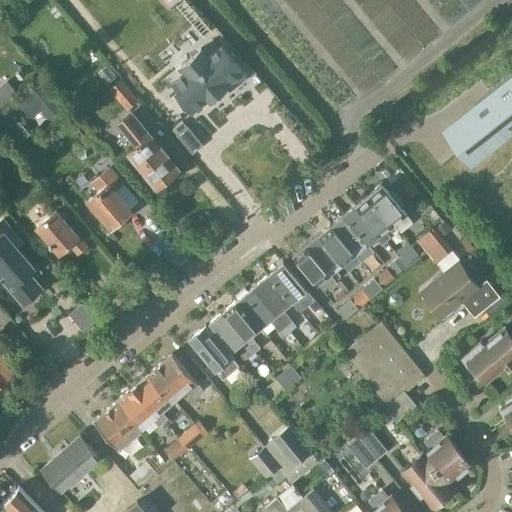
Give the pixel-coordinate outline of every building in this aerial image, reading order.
[(209,56),(201,47),(180,65),(185,71),(172,83),(178,90),(174,93),(191,113),(208,98),(211,101),(227,87),(229,90),(247,74),(221,45),(209,56)] [(483,125),(458,146),(471,162),(511,128),(511,77),(471,110),(483,125)] [(139,99),(126,84),(122,79),(111,88),(127,108),(139,99)] [(0,107),(18,94),(7,81),(0,86),(0,107)] [(62,107),(42,84),(19,104),(32,118),(40,111),(48,119),(62,107)] [(146,130),(157,121),(142,103),(131,111),(119,121),(138,144),(128,152),(157,187),(178,169),(146,130)] [(0,120),(19,143),(30,134),(10,111),(0,119),(0,120)] [(272,134),(290,155),(306,141),(288,120),(272,134)] [(111,226),(130,210),(113,190),(121,183),(109,168),(93,181),(100,190),(89,200),(111,226)] [(369,193),(393,224),(401,217),(407,224),(411,220),(382,183),(369,193)] [(391,237),(385,230),(393,224),(369,193),(356,203),(386,241),(391,237)] [(44,200),(28,214),(38,226),(37,227),(60,254),(64,251),(72,260),(79,260),(85,255),(86,248),(78,239),(79,238),(56,211),(55,212),(44,200)] [(356,203),(344,213),(368,243),(369,243),(372,246),(378,241),(381,245),(386,241),(356,203)] [(344,213),(331,223),(361,260),(366,257),(360,250),(368,243),(344,213)] [(0,276),(23,304),(43,287),(30,272),(35,268),(18,247),(24,243),(2,217),(0,218),(0,276)] [(361,260),(331,223),(319,233),(343,263),(351,257),(356,264),(361,260)] [(432,225),(416,238),(427,252),(443,239),(432,225)] [(319,233),(306,243),(330,273),(330,274),(335,281),(341,277),(335,269),(343,263),(319,233)] [(330,274),(330,273),(306,243),(293,253),(323,290),(328,286),(322,280),(330,274)] [(400,258),(407,267),(420,256),(413,247),(400,258)] [(400,273),(407,267),(400,258),(387,268),(394,276),(399,272),(400,273)] [(291,302),(307,290),(283,261),(268,274),(291,302)] [(486,279),(478,286),(458,261),(421,290),(441,316),(459,302),(464,303),(474,316),(499,296),(486,279)] [(394,277),(394,276),(387,268),(375,278),(382,287),(394,277)] [(283,309),(291,302),(268,274),(252,286),(276,315),(283,309)] [(370,297),(382,287),(375,278),(363,288),(370,297)] [(270,320),(276,315),(252,286),(237,299),(260,328),(270,320)] [(357,307),(370,297),(363,288),(350,298),(357,307)] [(13,316),(22,309),(12,297),(3,304),(13,316)] [(315,312),(321,307),(314,298),(308,303),(315,312)] [(345,317),(357,307),(350,298),(338,308),(345,317)] [(251,335),(260,328),(237,299),(221,312),(245,340),(251,335)] [(95,320),(81,302),(69,313),(82,330),(95,320)] [(283,309),(276,315),(285,327),(293,321),(283,309)] [(238,346),(245,340),(221,312),(209,322),(232,350),(238,346)] [(270,320),(279,332),(285,327),(276,315),(270,320)] [(380,318),(343,349),(385,403),(423,373),(380,318)] [(206,324),(190,338),(223,378),(239,365),(231,356),(232,356),(206,324)] [(509,359),(511,356),(511,337),(504,327),(483,345),(480,341),(462,356),(471,367),(473,364),(485,379),(506,362),(508,365),(511,362),(509,359)] [(245,340),(254,352),(261,347),(251,335),(245,340)] [(254,352),(245,340),(238,346),(248,358),(254,352)] [(0,386),(6,382),(17,372),(0,352),(0,386)] [(172,403),(187,390),(196,382),(197,381),(173,353),(148,374),(172,403)] [(285,391),(301,378),(291,366),(275,379),(285,391)] [(157,415),(162,411),(172,403),(148,374),(133,387),(157,415)] [(196,382),(187,390),(194,397),(203,390),(196,382)] [(141,429),(153,419),(157,415),(133,387),(117,401),(141,429)] [(396,421),(416,404),(403,389),(385,405),(383,406),(396,421)] [(118,449),(141,429),(117,401),(94,421),(118,449)] [(511,401),(500,409),(508,421),(511,419),(511,420),(511,401)] [(279,466),(300,493),(325,473),(316,462),(318,460),(311,451),(310,453),(289,427),(290,426),(274,406),(249,427),(264,445),(281,465),(279,466)] [(157,415),(153,419),(159,426),(169,418),(162,411),(157,415)] [(177,439),(187,449),(208,432),(199,421),(177,439)] [(376,459),(387,450),(365,422),(353,431),(376,459)] [(446,435),(444,437),(437,430),(425,440),(431,448),(424,454),(423,452),(422,453),(451,488),(452,488),(447,482),(469,463),(446,435)] [(365,467),(376,459),(353,431),(342,440),(365,467)] [(80,436),(42,469),(61,491),(100,458),(80,436)] [(173,461),(187,449),(177,439),(164,450),(173,461)] [(266,478),(279,466),(281,465),(264,445),(249,458),(266,478)] [(432,504),(451,488),(422,453),(403,469),(413,482),(411,484),(420,494),(422,493),(432,504)] [(146,478),(137,468),(130,474),(139,484),(146,478)] [(259,508),(262,511),(316,511),(301,495),(290,482),(259,508)] [(44,511),(19,486),(0,504),(0,505),(6,511),(11,508),(14,511),(44,511)] [(332,511),(311,487),(301,495),(316,511),(332,511)] [(404,511),(391,496),(388,498),(382,490),(369,500),(376,508),(370,511),(404,511)] [(160,511),(159,510),(160,510),(147,496),(139,503),(146,511),(160,511)] [(146,511),(139,503),(137,502),(125,511),(146,511)]
